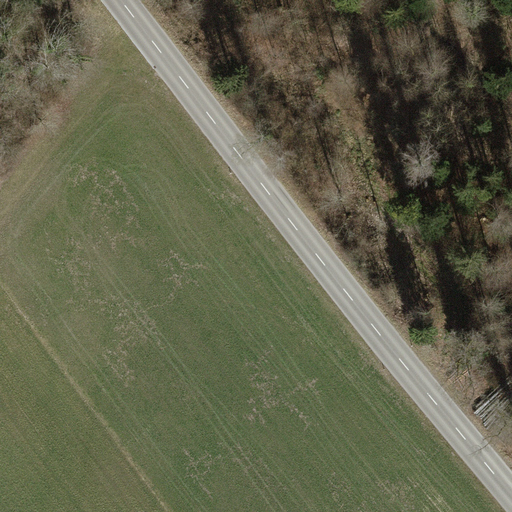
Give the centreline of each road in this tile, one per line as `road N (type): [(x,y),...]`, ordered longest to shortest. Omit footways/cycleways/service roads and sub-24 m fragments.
road 1 (tertiary): [(116,0),(381,337)]
road 2 (tertiary): [(511,503),(381,337)]
